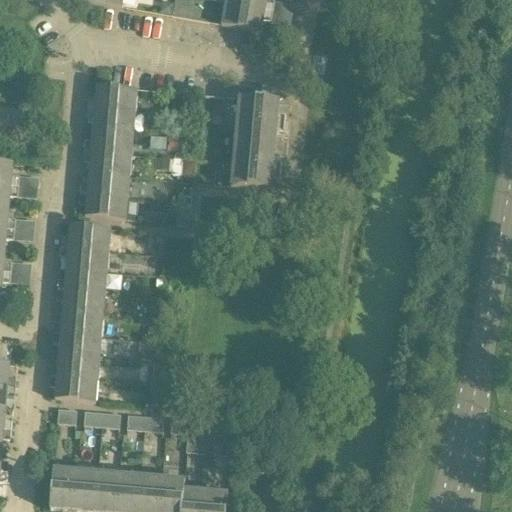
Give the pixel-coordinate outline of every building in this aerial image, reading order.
[(121,13),(123,0),(81,0),(81,5),(121,13)] [(266,4),(267,0),(213,0),(212,5),(224,7),(272,16),(274,6),(266,4)] [(272,16),(224,7),(220,30),(261,37),(263,25),(270,26),(272,16)] [(86,102),(85,113),(133,117),(135,94),(95,91),(94,103),(86,102)] [(236,103),(232,147),(273,151),(274,140),(287,141),(287,140),(286,139),(288,124),(284,123),(284,120),(276,119),(277,107),(236,103)] [(132,139),(133,117),(85,113),(84,123),(92,124),(91,135),(132,139)] [(130,160),(132,139),(91,135),(90,146),(82,146),(81,156),(130,160)] [(272,162),(273,151),(232,147),(230,168),(283,173),(284,164),(285,164),(285,163),(272,162)] [(128,182),(130,160),(81,156),(81,166),(88,167),(87,178),(128,182)] [(0,167),(0,190),(17,191),(17,181),(10,181),(11,168),(0,167)] [(283,180),(283,173),(230,168),(228,191),(269,195),(270,183),(278,183),(278,180),(283,180)] [(126,203),(128,182),(87,178),(86,189),(79,189),(78,199),(126,203)] [(16,202),(17,191),(0,190),(0,211),(7,212),(8,201),(16,202)] [(124,226),(126,203),(78,199),(77,209),(84,210),(83,222),(124,226)] [(177,200),(176,208),(189,209),(190,201),(177,200)] [(188,216),(189,209),(176,208),(175,215),(188,216)] [(6,224),(7,212),(0,211),(0,233),(13,234),(13,224),(6,224)] [(188,224),(188,216),(175,215),(175,223),(188,224)] [(187,231),(188,224),(175,223),(174,230),(187,231)] [(60,242),(59,252),(107,256),(109,234),(68,230),(67,242),(60,242)] [(12,245),(13,234),(0,233),(0,255),(3,255),(4,244),(12,245)] [(105,278),(107,256),(59,252),(58,263),(65,263),(64,274),(105,278)] [(2,267),(3,255),(0,255),(0,276),(9,278),(10,267),(2,267)] [(103,299),(105,278),(64,274),(63,285),(56,285),(55,295),(103,299)] [(8,288),(9,278),(0,276),(0,294),(1,287),(8,288)] [(101,321),(103,299),(55,295),(54,305),(61,306),(60,317),(101,321)] [(99,342),(101,321),(60,317),(59,328),(52,328),(51,338),(99,342)] [(97,364),(99,342),(51,338),(50,348),(58,349),(57,360),(97,364)] [(96,385),(97,364),(57,360),(56,371),(48,371),(47,381),(96,385)] [(0,367),(0,390),(13,391),(14,381),(7,380),(8,368),(0,367)] [(93,408),(96,385),(47,381),(47,391),(54,392),(53,404),(93,408)] [(13,402),(13,391),(0,390),(0,411),(4,412),(5,401),(13,402)] [(3,423),(4,412),(0,411),(0,433),(10,434),(11,424),(3,423)] [(65,429),(66,415),(57,415),(56,428),(65,429)] [(76,416),(66,415),(65,429),(75,429),(76,416)] [(91,431),(92,417),(83,417),(82,430),(91,431)] [(100,431),(101,418),(92,417),(91,431),(100,431)] [(108,432),(109,419),(101,418),(100,431),(108,432)] [(118,420),(109,419),(108,432),(117,433),(118,420)] [(134,435),(136,421),(127,420),(125,434),(134,435)] [(143,435),(144,422),(136,421),(134,435),(143,435)] [(152,436),(153,423),(144,422),(143,435),(152,436)] [(162,423),(153,423),(152,436),(161,437),(162,423)] [(178,439),(179,425),(170,424),(169,438),(178,439)] [(188,426),(179,425),(178,439),(187,439),(188,426)] [(9,445),(10,434),(0,433),(0,455),(1,455),(1,444),(9,445)] [(193,458),(194,444),(185,443),(184,457),(193,458)] [(203,445),(194,444),(193,458),(202,459),(203,445)] [(220,460),(222,446),(213,446),(212,460),(220,460)] [(230,447),(222,446),(220,460),(229,461),(230,447)] [(70,511),(73,476),(52,474),(48,511),(70,511)] [(92,511),(96,478),(73,476),(70,511),(92,511)] [(116,511),(119,480),(96,478),(92,511),(116,511)] [(136,511),(139,482),(119,480),(116,511),(136,511)] [(156,511),(160,483),(139,482),(136,511),(156,511)] [(179,511),(181,495),(182,495),(183,485),(160,483),(156,511),(179,511)] [(202,511),(204,497),(182,495),(181,495),(179,511),(202,511)] [(224,511),(226,499),(204,497),(202,511),(224,511)]
